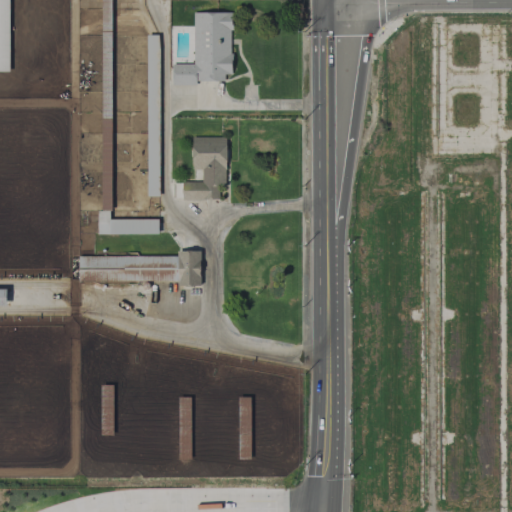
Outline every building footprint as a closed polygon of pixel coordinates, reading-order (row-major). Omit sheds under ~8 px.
[(193,63),(172,63),(172,85),(196,85),(196,81),(224,81),(224,74),(231,74),(231,12),(193,12),(193,63)] [(148,35),(147,144),(159,144),(159,35),(148,35)] [(226,136),(192,136),(192,169),(202,169),(201,181),(182,181),(182,199),(218,199),(218,185),(225,185),(226,136)] [(148,195),(158,196),(159,175),(148,175),(148,195)] [(97,234),(158,233),(158,219),(109,219),(109,211),(97,211),(97,234)] [(78,280),(177,281),(177,285),(200,285),(200,251),(177,251),(177,256),(78,255),(78,280)]
